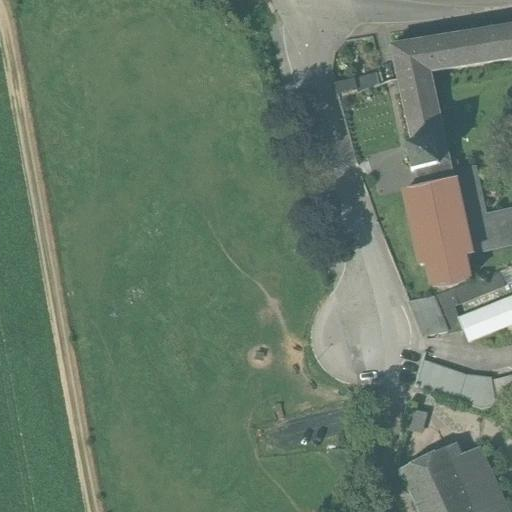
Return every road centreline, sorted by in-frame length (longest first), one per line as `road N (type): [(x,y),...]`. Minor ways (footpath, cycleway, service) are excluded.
road 1 (track): [(0,11),(94,511)]
road 2 (residential): [(316,0),(299,40),(306,85),(361,265)]
road 3 (residential): [(361,265),(324,345),(327,372),(344,388),(372,386),(389,373),(392,343)]
